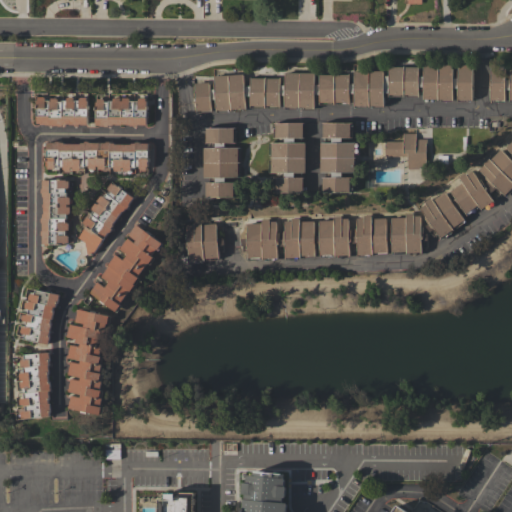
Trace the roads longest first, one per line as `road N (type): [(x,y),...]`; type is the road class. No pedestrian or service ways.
road 1 (tertiary): [(0,60),(511,40)]
road 2 (residential): [(0,31),(279,30)]
